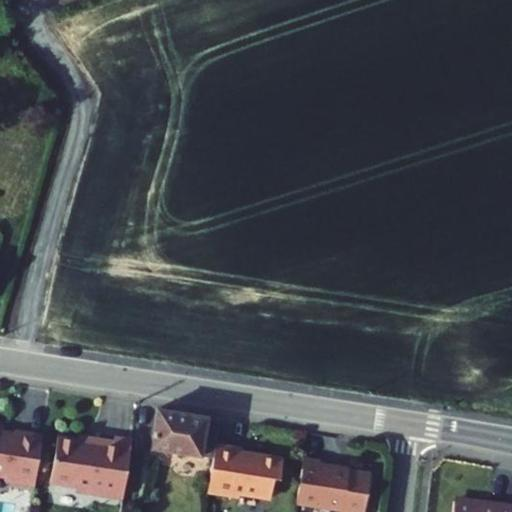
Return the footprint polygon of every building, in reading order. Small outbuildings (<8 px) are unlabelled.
[(158,443),(215,452),(218,433),(221,414),(164,405),(158,443)] [(37,485),(44,434),(17,429),(17,433),(4,431),(2,430),(3,428),(4,426),(4,424),(3,422),(1,420),(0,419),(0,473),(8,475),(13,482),(37,485)] [(124,494),(133,436),(116,434),(116,438),(95,434),(95,439),(60,433),(52,477),(77,481),(77,486),(124,494)] [(215,452),(211,483),(237,487),(241,484),(272,490),(276,470),(282,471),(286,450),(261,445),(258,447),(244,445),(245,441),(245,440),(245,439),(244,437),(243,436),(218,433),(215,452)] [(306,447),(298,493),(366,505),(373,464),(352,460),(352,458),(322,453),(323,450),(306,447)] [(455,511),(511,511),(511,491),(497,490),(497,492),(459,487),(455,511)]
